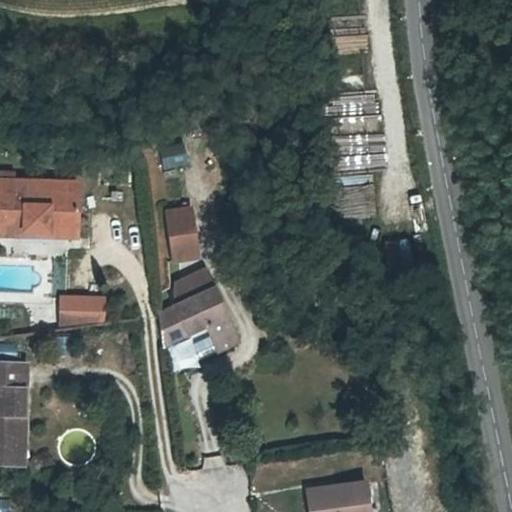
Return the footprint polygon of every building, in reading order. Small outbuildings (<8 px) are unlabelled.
[(160,167),(184,161),(180,145),(156,151),(160,167)] [(27,204),(28,181),(0,180),(0,236),(80,236),(80,204),(27,204)] [(27,204),(80,204),(80,181),(28,181),(27,204)] [(190,205),(165,208),(172,257),(197,253),(190,205)] [(205,265),(169,280),(175,295),(211,280),(205,265)] [(164,343),(175,339),(189,332),(207,325),(214,341),(239,330),(220,286),(160,312),(164,343)] [(60,328),(102,323),(103,297),(61,296),(60,328)] [(207,325),(189,332),(196,349),(214,341),(207,325)] [(239,330),(214,341),(217,349),(242,338),(239,330)] [(189,332),(175,339),(182,355),(196,349),(189,332)] [(0,461),(6,462),(7,437),(23,437),(25,365),(0,363),(0,461)] [(22,462),(23,437),(7,437),(6,462),(22,462)] [(369,511),(365,485),(309,491),(311,511),(369,511)]
